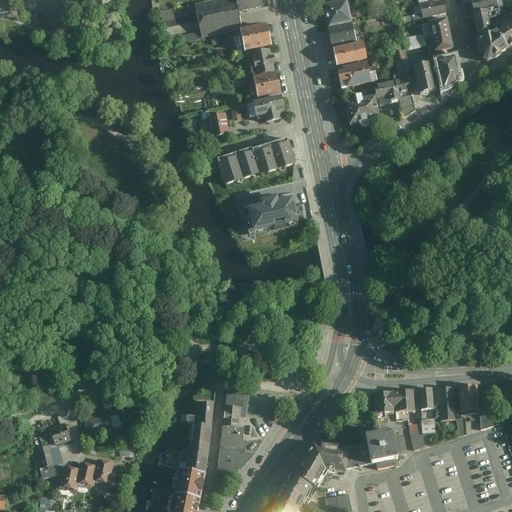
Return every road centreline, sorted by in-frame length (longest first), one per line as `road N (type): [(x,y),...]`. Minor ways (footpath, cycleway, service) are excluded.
road 1 (tertiary): [(328,181),(351,302),(339,370)]
road 2 (tertiary): [(289,0),(328,181)]
road 3 (tertiary): [(511,367),(339,370)]
road 4 (tertiary): [(339,370),(243,511)]
road 5 (residential): [(328,181),(471,89)]
road 6 (residential): [(209,511),(220,378)]
